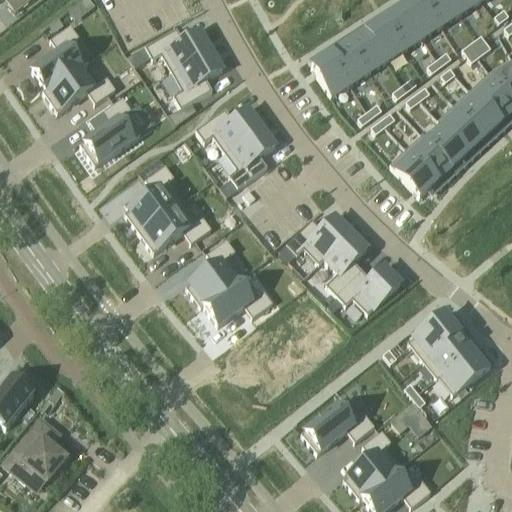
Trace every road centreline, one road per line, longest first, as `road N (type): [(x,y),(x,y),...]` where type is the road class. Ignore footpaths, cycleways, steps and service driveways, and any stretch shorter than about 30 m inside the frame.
road 1 (residential): [(511,342),(414,267),(318,173),(249,79),(211,0)]
road 2 (tertiary): [(239,511),(114,362)]
road 3 (tertiary): [(114,362),(0,208)]
road 4 (residential): [(0,279),(59,361),(72,368),(114,362)]
